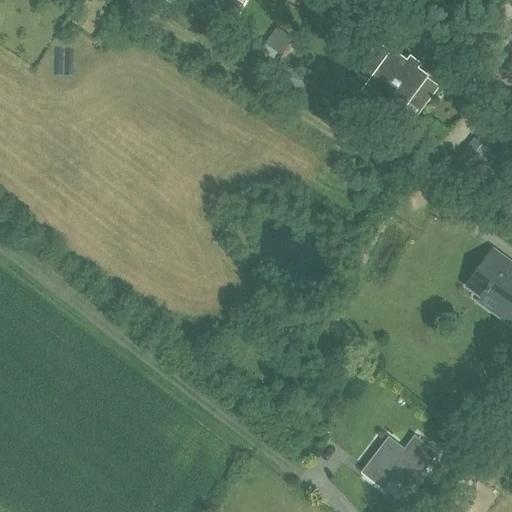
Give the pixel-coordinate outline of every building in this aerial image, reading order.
[(227,10),(232,0),(204,0),(226,12),(227,10)] [(398,115),(407,103),(414,94),(427,103),(439,87),(426,77),(427,76),(417,68),(417,67),(409,61),(408,62),(394,51),(392,53),(378,43),(362,65),(356,73),(370,84),(369,86),(363,93),(380,105),(378,108),(395,120),(398,115)] [(288,69),(284,86),(307,91),(310,74),(288,69)] [(465,150),(446,173),(465,188),(486,162),(481,159),(485,154),(473,145),(470,150),(467,148),(465,150)] [(468,286),(482,296),(482,297),(486,296),(500,306),(497,309),(498,315),(511,324),(511,322),(511,265),(493,251),(468,286)] [(466,416),(456,428),(470,439),(478,430),(474,427),(476,423),(466,416)] [(450,431),(442,441),(453,450),(462,458),(470,447),(462,440),(450,431)] [(404,475),(415,483),(438,454),(416,436),(405,449),(389,437),(371,461),(361,474),(384,491),(393,478),(399,482),(404,475)] [(466,511),(472,505),(456,494),(442,511),(466,511)]
